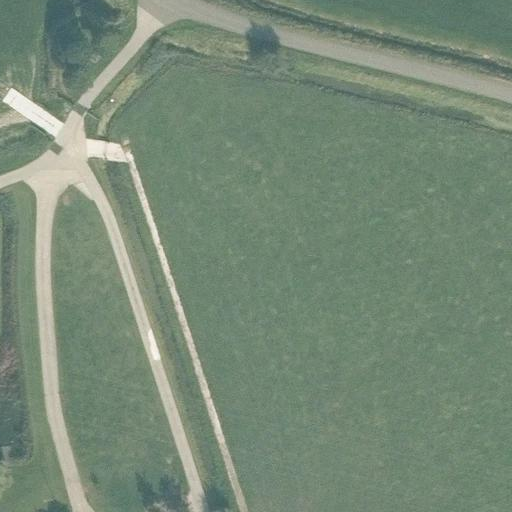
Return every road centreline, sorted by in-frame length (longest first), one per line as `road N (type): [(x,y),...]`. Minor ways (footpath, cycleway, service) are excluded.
road 1 (tertiary): [(511,97),(279,38),(172,0)]
road 2 (unclassified): [(61,147),(80,110),(172,0)]
